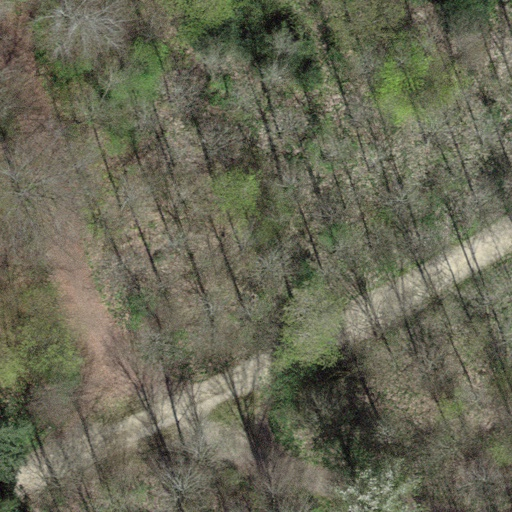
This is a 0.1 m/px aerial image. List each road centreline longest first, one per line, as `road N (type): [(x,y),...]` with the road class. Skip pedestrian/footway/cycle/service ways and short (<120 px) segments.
road 1 (track): [(441,511),(276,459),(130,425),(5,62),(18,17),(0,9)]
road 2 (track): [(511,237),(130,425),(0,479)]
